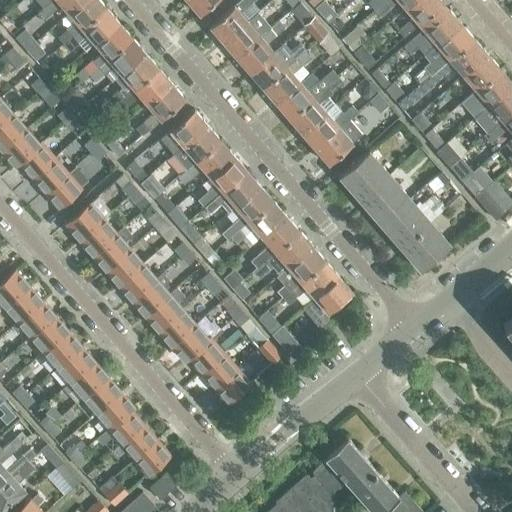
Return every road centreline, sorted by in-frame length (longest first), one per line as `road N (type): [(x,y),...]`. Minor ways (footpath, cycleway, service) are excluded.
road 1 (residential): [(414,323),(131,0)]
road 2 (residential): [(0,206),(236,474)]
road 3 (residential): [(356,373),(476,511)]
road 4 (residential): [(236,474),(356,373)]
